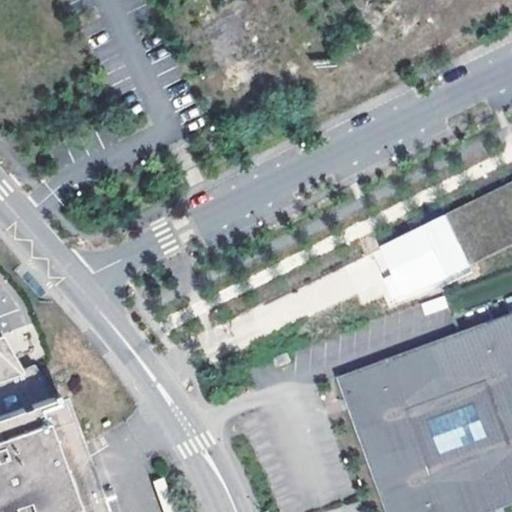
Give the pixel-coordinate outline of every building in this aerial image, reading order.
[(511,172),(429,213),(458,271),(472,265),(448,214),(511,182),(511,172)] [(511,182),(448,214),(472,265),(511,245),(511,182)] [(511,310),(336,375),(385,511),(487,511),(490,511),(502,507),(511,502),(511,310)] [(4,333),(0,334),(0,374),(23,366),(4,333)] [(287,350),(272,356),(275,365),(290,359),(287,350)] [(0,511),(98,511),(61,411),(32,363),(23,366),(0,374),(0,511)]
